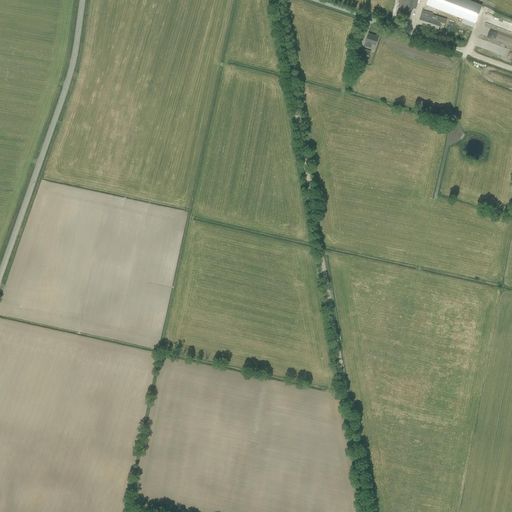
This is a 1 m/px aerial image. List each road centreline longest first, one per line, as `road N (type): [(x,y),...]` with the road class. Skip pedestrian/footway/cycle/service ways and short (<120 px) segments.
road 1 (track): [(277,0),(365,511)]
road 2 (unclassified): [(0,274),(72,64),(82,0)]
road 3 (unclassified): [(457,49),(313,0)]
